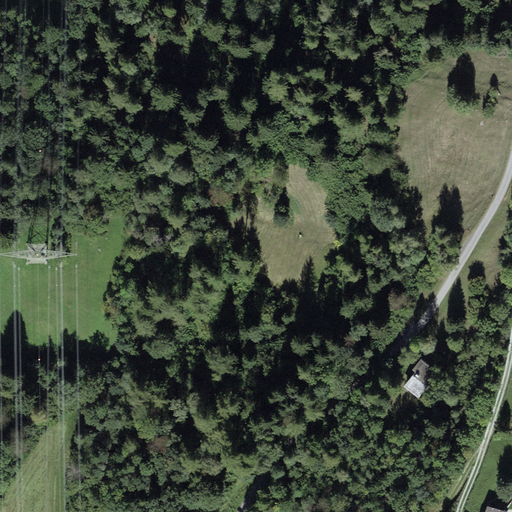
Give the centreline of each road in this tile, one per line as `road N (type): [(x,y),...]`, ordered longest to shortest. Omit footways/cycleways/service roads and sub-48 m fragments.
road 1 (unclassified): [(511,169),(434,307),(288,445),(242,511)]
road 2 (track): [(511,347),(460,511)]
